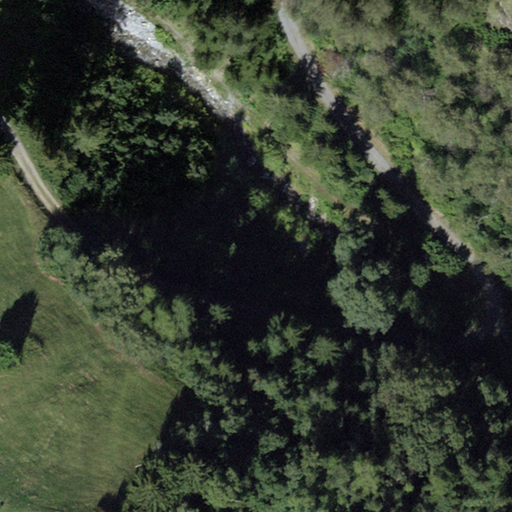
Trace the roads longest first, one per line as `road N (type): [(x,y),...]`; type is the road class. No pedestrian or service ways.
road 1 (track): [(492,325),(446,352),(194,298),(108,249),(44,197),(0,121)]
road 2 (track): [(275,0),(336,130),(492,325)]
